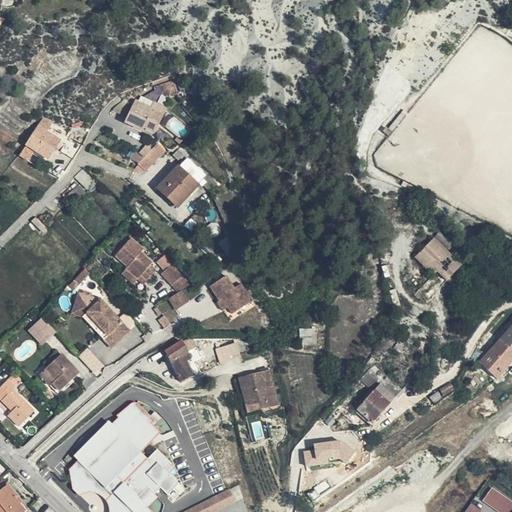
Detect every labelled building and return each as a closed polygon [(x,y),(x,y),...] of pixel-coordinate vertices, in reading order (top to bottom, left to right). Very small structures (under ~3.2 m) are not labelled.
[(168,87),(162,77),(152,82),(155,89),(161,91),(168,87)] [(123,101),(114,108),(127,114),(130,105),(123,101)] [(134,107),(151,115),(154,110),(151,109),(137,101),(134,107)] [(154,110),(162,114),(165,108),(156,104),(154,110)] [(153,132),(160,119),(151,115),(134,107),(129,116),(127,122),(142,130),(144,127),(153,132)] [(151,115),(160,119),(162,114),(154,110),(151,115)] [(38,128),(27,146),(48,159),(55,149),(60,141),(38,128)] [(63,149),(76,157),(80,148),(82,147),(69,139),(63,149)] [(159,142),(151,149),(147,144),(131,156),(143,171),(167,152),(159,142)] [(159,189),(178,207),(203,180),(207,183),(204,186),(210,191),(218,183),(210,175),(182,147),(173,156),(178,161),(180,159),(185,164),(180,170),(179,168),(159,189)] [(83,170),(75,177),(92,193),(100,184),(83,170)] [(85,194),(78,186),(67,197),(74,205),(85,194)] [(125,266),(135,278),(139,274),(144,280),(151,274),(145,268),(148,265),(151,263),(141,252),(144,249),(132,236),(115,253),(126,265),(125,266)] [(418,293),(424,299),(454,273),(463,265),(453,255),(433,236),(413,256),(432,276),(418,293)] [(154,272),(148,265),(145,268),(151,274),(154,272)] [(158,274),(168,285),(179,276),(169,265),(158,274)] [(139,274),(135,278),(140,283),(144,280),(139,274)] [(223,302),(225,306),(229,313),(250,301),(240,282),(232,286),(226,274),(209,284),(217,299),(220,304),(223,302)] [(74,276),(68,283),(73,286),(78,280),(74,276)] [(175,293),(181,288),(186,285),(179,276),(168,285),(175,293)] [(175,293),(167,298),(175,309),(189,300),(181,288),(175,293)] [(85,311),(99,298),(76,292),(70,312),(81,316),(85,311)] [(128,329),(99,298),(85,311),(115,343),(128,329)] [(219,309),(225,306),(223,302),(220,304),(217,299),(214,301),(219,309)] [(115,343),(85,311),(81,316),(111,347),(115,343)] [(39,345),(55,334),(43,317),(27,329),(39,345)] [(511,362),(511,327),(481,363),(498,379),(511,362)] [(418,336),(411,330),(399,344),(405,350),(418,336)] [(217,349),(222,364),(231,361),(230,358),(239,355),(238,354),(234,341),(229,343),(230,346),(217,349)] [(195,376),(191,371),(186,361),(190,358),(182,342),(166,352),(173,364),(183,383),(195,376)] [(186,361),(191,371),(196,369),(190,358),(186,361)] [(55,371),(73,389),(85,377),(67,359),(55,371)] [(67,396),(73,389),(55,371),(51,375),(61,386),(59,389),(67,396)] [(269,371),(248,376),(249,380),(241,383),(249,413),(278,406),(269,371)] [(367,374),(362,381),(369,387),(375,380),(367,374)] [(56,391),(59,389),(61,386),(51,375),(45,380),(56,391)] [(0,388),(0,398),(3,402),(12,411),(9,415),(8,416),(20,427),(35,411),(13,390),(15,387),(8,380),(0,388)] [(395,398),(381,385),(358,411),(372,424),(395,398)] [(12,411),(3,402),(0,404),(0,406),(9,415),(12,411)] [(108,419),(75,456),(79,460),(77,462),(69,469),(73,490),(89,506),(89,510),(91,511),(151,511),(147,507),(158,497),(155,493),(160,487),(167,493),(179,484),(164,468),(171,463),(157,449),(147,458),(141,451),(160,432),(151,423),(154,420),(137,402),(131,403),(117,414),(119,418),(113,423),(108,419)] [(217,511),(245,498),(239,486),(228,492),(215,498),(188,511),(217,511)] [(18,499),(8,487),(0,493),(0,511),(23,511),(24,511),(16,500),(18,499)] [(484,500),(495,508),(504,498),(493,489),(484,500)] [(511,511),(511,503),(504,498),(495,508),(500,511),(511,511)] [(469,501),(461,511),(477,511),(480,508),(469,501)]
